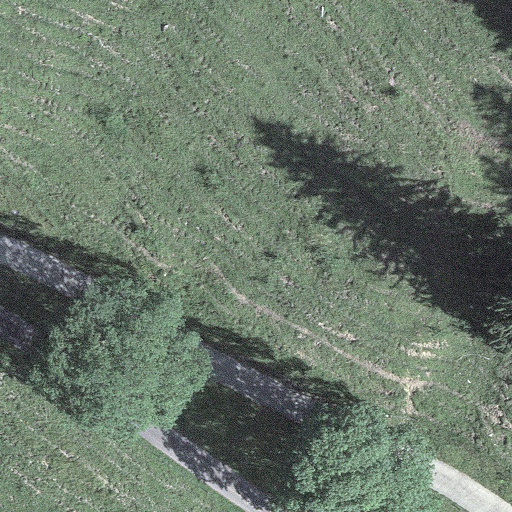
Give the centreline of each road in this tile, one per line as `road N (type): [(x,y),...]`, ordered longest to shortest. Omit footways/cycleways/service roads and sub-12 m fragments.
road 1 (unclassified): [(0,248),(494,511)]
road 2 (track): [(261,511),(0,320)]
